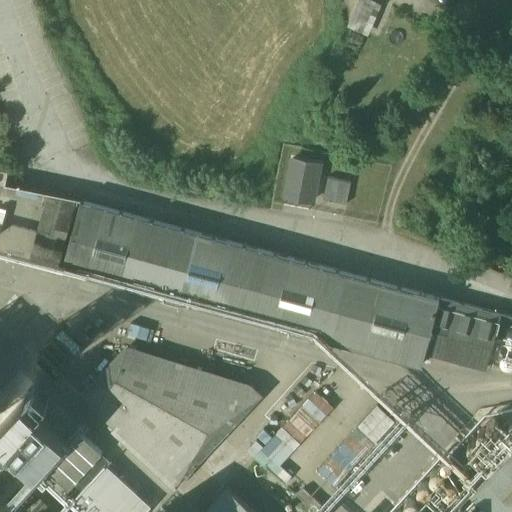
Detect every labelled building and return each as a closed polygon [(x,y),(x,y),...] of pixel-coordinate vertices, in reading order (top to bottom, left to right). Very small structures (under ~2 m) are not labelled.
[(321,162),(291,157),(284,197),(314,202),(321,162)] [(351,181),(328,177),(324,200),(347,204),(351,181)] [(76,202),(49,194),(31,260),(58,267),(76,202)] [(200,233),(81,201),(63,268),(182,300),(200,233)] [(440,297),(200,233),(182,300),(422,365),(426,352),(440,297)] [(502,313),(440,297),(426,352),(487,368),(502,313)] [(163,377),(113,361),(80,395),(116,427),(117,429),(132,414),(130,412),(163,377)] [(248,408),(236,399),(164,377),(163,377),(130,412),(132,414),(193,469),(248,408)] [(380,403),(353,429),(370,447),(397,420),(380,403)] [(193,469),(132,414),(117,429),(116,427),(112,431),(175,490),(193,470),(193,469)] [(257,441),(248,450),(254,457),(263,447),(257,441)] [(511,511),(511,442),(475,482),(506,511),(511,511)] [(255,511),(228,487),(204,511),(255,511)] [(482,511),(463,494),(446,511),(482,511)]
